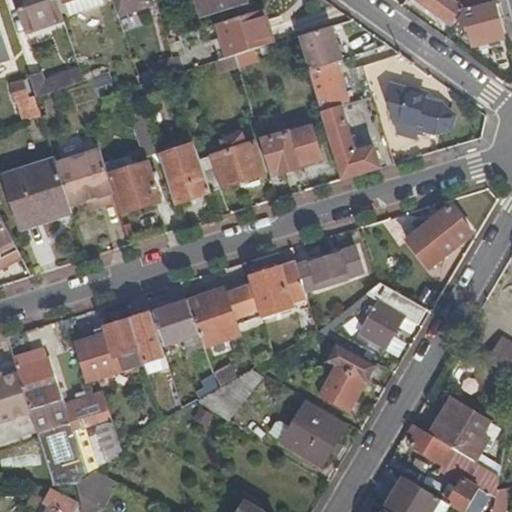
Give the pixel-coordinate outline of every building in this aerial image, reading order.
[(64,19),(57,0),(17,0),(28,31),(64,19)] [(104,6),(102,0),(74,0),(65,3),(70,17),(104,6)] [(149,0),(111,0),(117,18),(151,6),(149,0)] [(247,3),(246,0),(198,0),(204,17),(247,3)] [(456,20),(464,9),(453,2),(454,0),(415,0),(415,1),(452,27),(456,20)] [(503,40),(494,2),(464,9),(456,20),(465,26),(467,33),(469,33),(473,47),(503,40)] [(273,47),(262,12),(221,26),(225,40),(215,43),(222,63),(237,59),(256,53),(273,47)] [(337,65),(327,30),(300,39),(311,74),(331,67),(337,65)] [(0,32),(0,63),(10,61),(0,32)] [(260,64),(256,53),(237,59),(240,70),(260,64)] [(154,61),(158,74),(181,68),(177,55),(154,61)] [(237,59),(222,63),(215,65),(219,77),(240,70),(237,59)] [(331,67),(311,74),(323,114),(343,108),(331,67)] [(43,72),(31,76),(37,98),(86,82),(82,68),(45,80),(43,72)] [(114,93),(108,77),(94,81),(99,98),(114,93)] [(17,102),(17,103),(30,99),(25,81),(11,86),(16,102),(17,102)] [(427,100),(407,94),(397,125),(414,130),(412,135),(418,137),(420,132),(433,136),(450,131),(453,119),(443,111),(426,107),(427,100)] [(469,106),(464,114),(473,121),(479,114),(469,106)] [(343,182),(394,166),(386,140),(368,145),(369,150),(357,155),(343,108),(323,114),(343,182)] [(312,125),(262,141),(273,177),(300,169),(300,167),(323,160),(312,125)] [(145,148),(157,144),(152,130),(141,133),(145,148)] [(216,168),(223,189),(264,175),(254,144),(213,158),(216,168)] [(100,211),(119,205),(101,147),(85,152),(86,157),(59,166),(73,210),(90,204),(97,202),(100,211)] [(191,200),(211,193),(204,171),(195,147),(161,158),(176,205),(191,200)] [(22,228),(73,212),(73,210),(59,166),(57,160),(5,177),(22,228)] [(149,164),(113,176),(125,214),(161,203),(149,164)] [(204,171),(211,193),(223,189),(216,168),(204,171)] [(176,205),(178,210),(193,206),(191,200),(176,205)] [(93,214),(100,211),(97,202),(90,204),(93,214)] [(474,236),(452,208),(408,241),(430,270),(474,236)] [(0,263),(3,265),(22,255),(0,212),(0,263)] [(356,250),(299,267),(305,286),(347,273),(349,277),(362,273),(356,250)] [(299,267),(298,264),(250,278),(251,281),(263,317),(295,307),(294,304),(310,299),(305,286),(299,267)] [(238,325),(263,317),(251,281),(190,304),(202,336),(205,347),(241,335),(238,325)] [(420,328),(429,313),(382,285),(320,333),(340,345),(369,360),(373,354),(339,334),(378,304),(380,305),(362,336),(389,352),(407,321),(420,328)] [(190,304),(190,301),(156,312),(167,347),(202,336),(190,304)] [(146,364),(167,357),(153,314),(133,321),(132,321),(142,350),(141,350),(146,364)] [(90,382),(145,364),(146,364),(141,350),(142,350),(132,321),(107,328),(110,337),(78,346),(90,382)] [(504,354),(509,345),(501,340),(495,349),(504,354)] [(511,377),(511,345),(509,343),(509,345),(504,354),(496,367),(511,377)] [(372,389),(383,369),(369,360),(340,345),(329,363),(338,370),(321,400),(348,416),(366,385),(372,389)] [(495,349),(487,362),(496,367),(504,354),(495,349)] [(95,472),(123,452),(105,394),(94,397),(66,406),(51,359),(48,361),(44,351),(14,361),(18,371),(30,411),(54,486),(77,485),(95,472)] [(0,419),(30,411),(18,371),(0,376),(0,419)] [(229,420),(267,378),(256,371),(200,402),(229,420)] [(209,395),(220,389),(216,378),(205,382),(209,395)] [(453,400),(446,412),(452,416),(460,404),(453,400)] [(348,426),(307,403),(292,428),(282,422),(277,424),(273,431),(274,435),(284,442),(283,443),(324,467),(334,451),(337,445),(348,426)] [(446,412),(449,447),(457,451),(476,463),(480,454),(482,451),(489,440),(483,435),(491,423),(460,404),(452,416),(446,412)] [(209,429),(216,416),(202,407),(194,420),(209,429)] [(489,440),(482,451),(489,455),(503,430),(491,423),(483,435),(489,440)] [(496,502),(496,499),(500,477),(495,475),(476,463),(457,451),(453,457),(446,453),(449,447),(412,424),(408,431),(418,437),(411,447),(442,465),(440,469),(463,482),(455,494),(449,490),(446,492),(441,500),(449,504),(448,506),(457,511),(493,511),(485,507),(490,498),(496,502)] [(337,445),(334,451),(339,454),(343,448),(337,445)] [(457,451),(449,447),(446,453),(453,457),(457,451)] [(500,477),(502,467),(501,467),(480,454),(476,463),(495,475),(500,477)] [(118,486),(95,472),(77,485),(83,511),(101,511),(104,511),(118,486)] [(433,511),(440,501),(404,480),(386,508),(392,511),(433,511)] [(505,511),(508,496),(496,499),(496,502),(494,511),(505,511)] [(77,511),(81,507),(66,499),(63,504),(52,497),(47,505),(50,507),(47,511),(77,511)]
